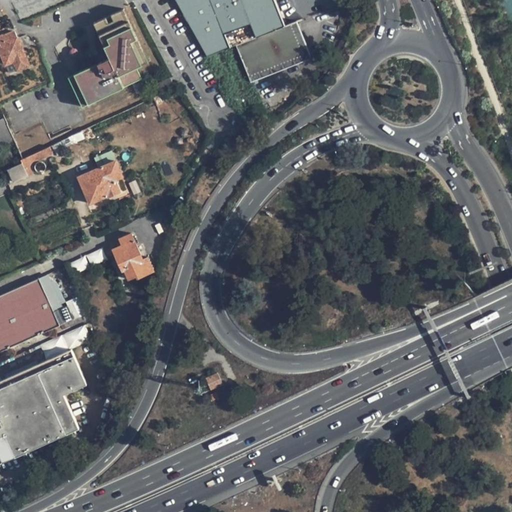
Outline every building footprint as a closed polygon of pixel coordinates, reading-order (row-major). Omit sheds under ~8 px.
[(214,0),(230,38),(227,39),(231,46),(237,44),(286,24),(276,0),(214,0)] [(99,48),(96,56),(139,36),(125,8),(95,22),(105,45),(99,48)] [(252,81),(275,72),(311,58),(312,56),(297,20),(286,24),(237,44),(252,81)] [(0,37),(0,43),(8,63),(15,60),(19,70),(31,65),(16,30),(0,37)] [(98,62),(81,70),(86,82),(75,87),(83,106),(143,79),(138,67),(150,61),(139,36),(96,56),(96,57),(98,62)] [(221,42),(224,49),(231,46),(227,39),(221,42)] [(12,73),(19,70),(15,60),(8,63),(12,73)] [(70,76),(75,87),(86,82),(81,70),(70,76)] [(159,82),(163,92),(176,87),(171,77),(159,82)] [(0,142),(1,145),(15,138),(5,117),(0,118),(0,142)] [(54,153),(51,145),(23,158),(25,161),(9,168),(14,180),(28,174),(28,173),(36,169),(33,162),(54,153)] [(79,175),(90,202),(107,195),(109,195),(121,190),(116,178),(124,175),(117,159),(79,175)] [(130,277),(138,274),(139,276),(155,269),(149,255),(144,257),(132,232),(121,237),(124,243),(114,248),(124,269),(126,268),(130,277)] [(75,259),(79,269),(108,257),(104,248),(75,259)] [(0,296),(0,352),(61,325),(41,279),(0,296)] [(73,348),(0,379),(0,460),(0,461),(80,426),(66,392),(88,382),(73,348)] [(212,388),(224,383),(219,371),(207,376),(212,388)]
